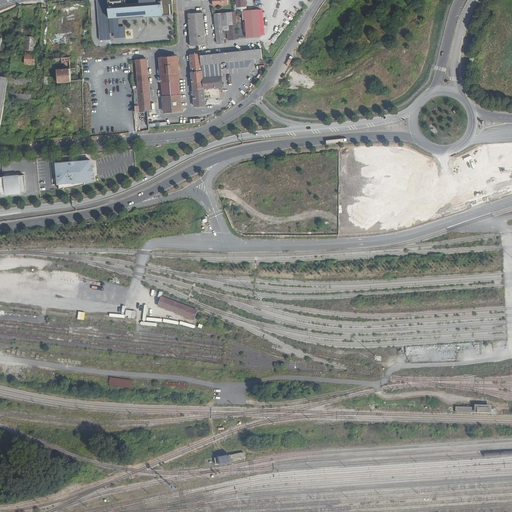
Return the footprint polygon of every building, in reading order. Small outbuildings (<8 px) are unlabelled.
[(138,0),(139,3),(125,4),(124,0),(106,0),(108,18),(109,33),(113,33),(114,39),(125,38),(124,27),(118,27),(118,18),(143,16),(144,17),(170,15),(170,4),(172,4),(172,0),(138,0)] [(246,10),(246,7),(245,0),(235,0),(236,4),(234,5),(234,8),(235,8),(235,12),(242,12),(243,21),(245,20),(244,11),(246,10)] [(246,10),(244,11),(245,20),(246,37),(260,36),(258,10),(246,10)] [(191,46),(200,45),(197,13),(188,14),(191,46)] [(197,13),(200,45),(206,45),(203,13),(197,13)] [(224,43),(222,27),(221,14),(221,13),(214,14),(217,44),(224,43)] [(221,14),(222,27),(227,27),(228,39),(238,38),(236,13),(221,14)] [(36,37),(25,36),(24,50),(35,50),(36,37)] [(0,128),(5,98),(6,92),(9,77),(0,75),(0,51),(2,38),(0,37),(0,128)] [(261,49),(200,55),(201,65),(247,60),(262,58),(261,49)] [(35,54),(26,54),(25,64),(34,64),(35,54)] [(195,106),(205,106),(203,89),(201,65),(200,55),(200,54),(190,55),(195,106)] [(165,112),(182,111),(177,56),(160,58),(165,112)] [(58,82),(70,81),(69,57),(62,58),(62,63),(64,63),(64,67),(68,67),(68,69),(57,69),(58,82)] [(133,83),(135,111),(151,110),(147,59),(136,60),(138,83),(133,83)] [(201,65),(203,89),(223,87),(221,69),(247,67),(247,60),(201,65)] [(511,150),(491,152),(491,166),(502,166),(502,170),(511,169),(511,150)] [(91,159),(56,163),(58,185),(60,185),(60,189),(71,187),(85,185),(85,183),(93,182),(93,175),(91,159)] [(373,159),(345,159),(345,187),(373,187),(373,159)] [(379,159),(379,179),(406,179),(406,181),(414,181),(414,159),(379,159)] [(0,177),(0,194),(26,193),(24,175),(0,177)] [(162,297),(158,306),(194,320),(198,311),(162,297)] [(475,405),(475,407),(475,413),(491,413),(492,409),(492,405),(475,405)] [(231,455),(219,457),(220,463),(220,466),(233,463),(232,460),(231,455)]
